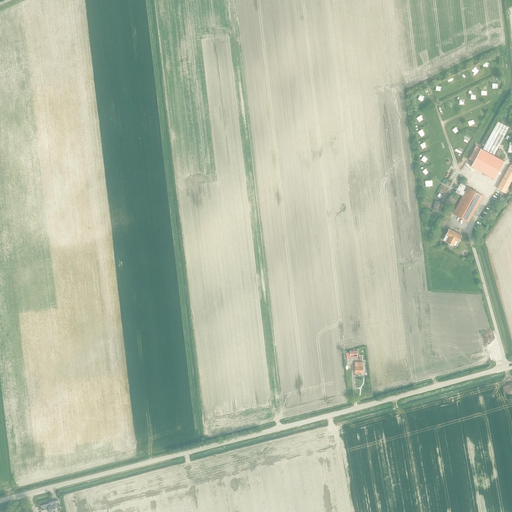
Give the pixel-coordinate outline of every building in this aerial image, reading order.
[(497,121),(483,149),(494,155),(509,127),(500,123),(497,121)] [(473,162),(480,148),(477,146),(476,146),(469,159),(473,162)] [(495,179),(505,161),(493,155),(482,149),(480,148),(473,162),(471,166),(495,179)] [(466,186),(460,183),(455,192),(462,196),(465,191),(463,190),(466,186)] [(453,213),(469,222),(483,196),(467,187),(465,191),(462,196),(453,213)] [(456,240),(458,241),(461,235),(449,228),(443,240),(446,241),(453,245),(456,240)] [(40,505),(42,510),(48,508),(49,511),(57,511),(57,510),(56,508),(60,507),(58,500),(53,501),(53,503),(50,503),(40,505)]
